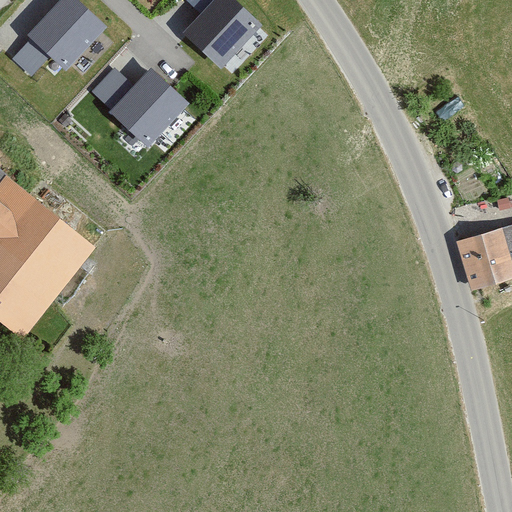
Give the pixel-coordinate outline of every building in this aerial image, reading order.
[(74,0),(67,0),(11,60),(32,80),(49,62),(67,79),(110,34),(74,0)] [(263,28),(230,0),(184,0),(203,16),(183,38),(223,73),(263,28)] [(135,89),(115,70),(88,97),(146,153),(188,109),(151,74),(135,89)] [(108,247),(14,174),(0,191),(0,312),(35,340),(108,247)] [(511,224),(457,241),(472,291),(511,279),(511,224)]
